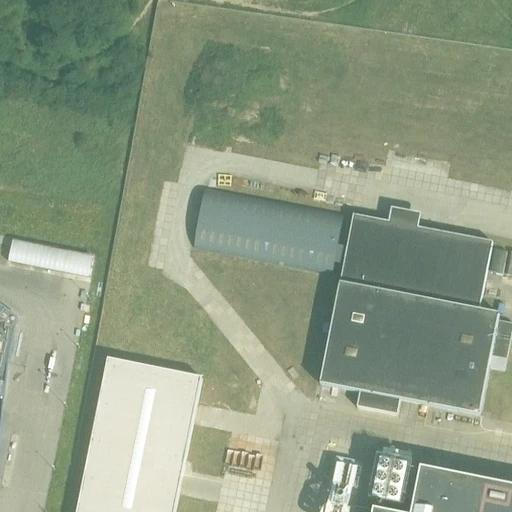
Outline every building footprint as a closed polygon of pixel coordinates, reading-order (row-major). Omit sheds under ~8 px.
[(207,188),(195,243),(331,272),(343,217),(207,188)] [(321,402),(336,405),(339,389),(361,394),(358,410),(399,418),(402,402),(481,418),(483,413),(491,357),(510,361),(511,349),(511,325),(501,323),(502,318),(482,313),(496,245),(359,217),(321,402)] [(502,276),(507,253),(496,251),(491,274),(502,276)] [(90,261),(74,257),(71,273),(87,276),(90,261)] [(0,306),(0,380),(4,382),(17,319),(0,306)] [(175,511),(202,380),(108,361),(77,511),(175,511)] [(511,511),(511,489),(423,471),(414,511),(511,511)]
